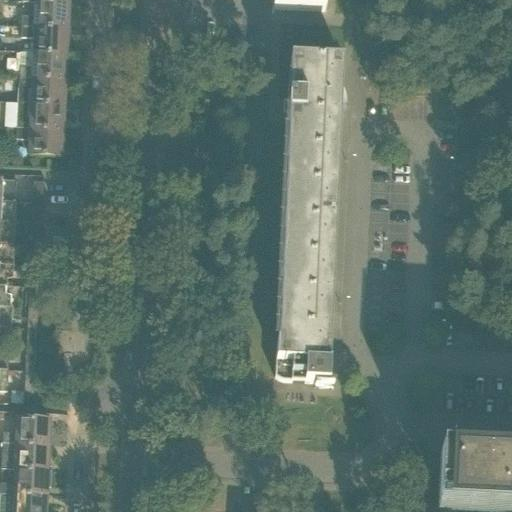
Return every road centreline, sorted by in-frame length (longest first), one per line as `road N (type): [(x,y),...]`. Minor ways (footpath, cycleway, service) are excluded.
road 1 (tertiary): [(136,396),(153,0)]
road 2 (unclassified): [(398,426),(368,464),(317,472),(133,463)]
road 3 (residential): [(94,251),(105,0)]
road 4 (residential): [(136,396),(101,404),(84,420),(80,511)]
